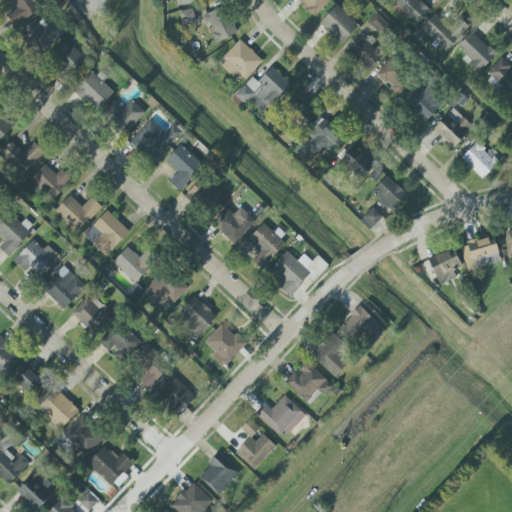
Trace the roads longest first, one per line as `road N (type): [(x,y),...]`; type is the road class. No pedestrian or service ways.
road 1 (residential): [(119,511),(286,335),(393,242),(468,209),(511,204)]
road 2 (residential): [(0,60),(286,335)]
road 3 (residential): [(260,0),(468,209)]
road 4 (residential): [(0,290),(174,454)]
